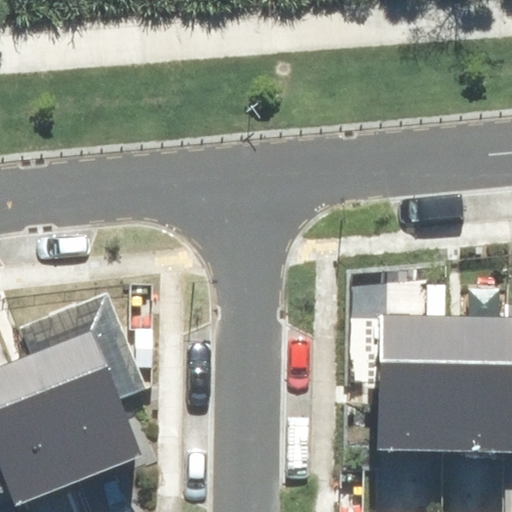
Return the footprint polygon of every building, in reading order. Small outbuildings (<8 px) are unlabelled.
[(377,306),(374,440),(442,442),(445,285),(431,285),(430,307),(377,306)] [(445,285),(442,442),(508,443),(509,426),(511,309),(461,307),(462,286),(445,285)] [(89,318),(28,342),(80,469),(128,450),(141,444),(89,318)] [(28,342),(0,353),(0,458),(11,487),(14,495),(80,469),(28,342)] [(0,491),(11,487),(0,458),(0,491)]
